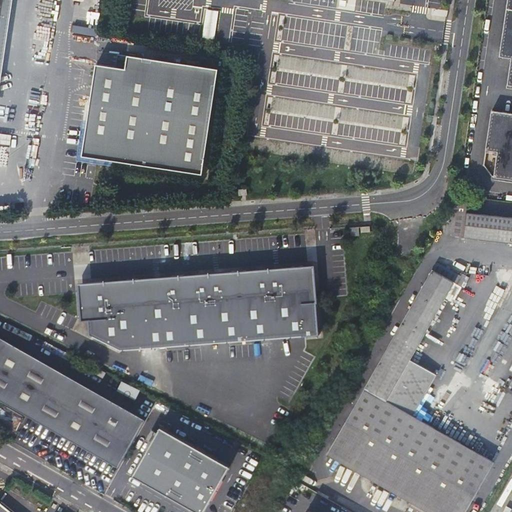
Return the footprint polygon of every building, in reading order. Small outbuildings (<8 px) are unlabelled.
[(511,0),(508,0),(500,57),(511,58),(511,59),(508,84),(511,84),(511,0)] [(204,11),(202,38),(214,39),(215,12),(204,11)] [(83,154),(204,172),(219,68),(129,52),(127,65),(98,61),(83,154)] [(511,111),(492,109),(486,149),(498,150),(494,178),(511,180),(511,111)] [(511,217),(467,212),(469,201),(459,199),(452,213),(450,236),(511,243),(511,217)] [(437,262),(433,270),(448,278),(453,271),(437,262)] [(313,267),(75,285),(79,323),(86,322),(87,337),(120,353),(318,338),(313,267)] [(448,278),(433,270),(327,454),(415,504),(410,511),(463,511),(492,462),(392,403),(399,391),(394,387),(396,384),(455,282),(448,278)] [(82,399),(139,431),(144,423),(0,341),(0,352),(41,376),(82,399)] [(0,400),(119,465),(139,431),(82,399),(41,376),(0,352),(0,400)] [(116,390),(136,398),(140,388),(120,380),(116,390)] [(204,511),(229,466),(158,428),(133,476),(196,511),(204,511)]
